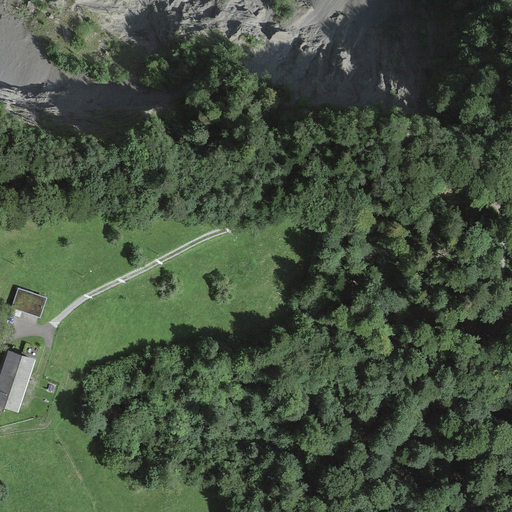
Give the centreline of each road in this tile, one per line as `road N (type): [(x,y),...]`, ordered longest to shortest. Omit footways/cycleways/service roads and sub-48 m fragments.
road 1 (track): [(319,213),(307,298),(316,320),(337,317),(363,259),(431,256),(458,246),(493,200),(504,207),(505,310),(511,317)]
road 2 (track): [(319,213),(287,204),(208,235),(0,346)]
